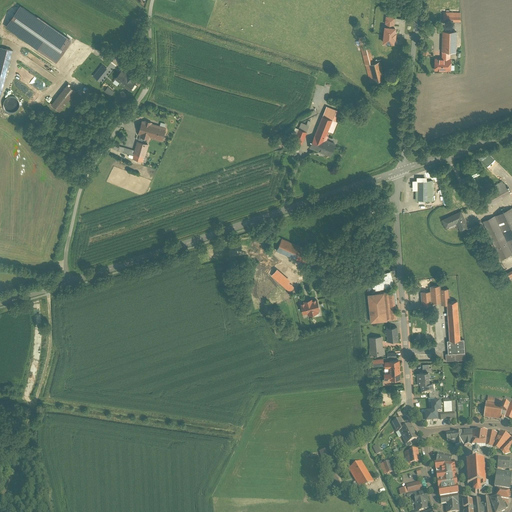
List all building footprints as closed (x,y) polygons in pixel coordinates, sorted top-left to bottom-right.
[(22,7),(7,27),(55,62),(70,42),(22,7)] [(457,13),(443,12),(443,21),(457,21),(457,13)] [(385,17),(383,42),(393,43),(395,29),(393,29),(394,18),(385,17)] [(456,31),(443,31),(442,51),(450,51),(456,51),(456,31)] [(367,40),(360,42),(363,55),(370,53),(367,40)] [(1,47),(0,52),(0,100),(13,50),(1,47)] [(108,65),(93,53),(83,66),(94,75),(91,79),(80,70),(74,77),(91,91),(97,84),(94,82),(96,80),(98,78),(98,77),(108,65)] [(370,53),(363,55),(366,65),(373,63),(371,53),(370,53)] [(442,59),(435,59),(435,70),(450,70),(451,59),(450,59),(450,56),(442,56),(442,59)] [(373,63),(366,65),(367,70),(381,66),(380,61),(373,63)] [(108,65),(98,77),(98,78),(105,83),(105,84),(115,71),(108,65)] [(381,66),(367,70),(370,83),(384,79),(381,66)] [(128,76),(122,71),(116,78),(129,90),(136,82),(133,80),(133,79),(128,75),(128,76)] [(68,85),(53,102),(61,108),(76,92),(68,85)] [(10,97),(9,97),(8,97),(7,98),(6,98),(6,99),(5,100),(5,101),(4,102),(4,103),(3,105),(4,106),(4,107),(4,108),(5,109),(6,110),(6,111),(7,111),(8,112),(9,113),(11,113),(12,113),(14,113),(15,112),(16,111),(17,111),(18,110),(19,109),(19,107),(20,107),(20,106),(20,105),(20,104),(20,103),(19,102),(19,101),(19,100),(18,100),(18,99),(17,98),(16,98),(15,97),(14,97),(13,96),(11,96),(10,97)] [(333,120),(323,116),(320,124),(330,128),(333,120)] [(152,124),(143,121),(139,134),(140,134),(137,146),(147,149),(151,137),(153,129),(151,128),(152,124)] [(165,128),(152,124),(151,128),(153,129),(151,137),(161,140),(165,128)] [(330,128),(320,124),(315,136),(314,136),(310,147),(318,151),(320,146),(324,148),(326,141),(328,136),(327,135),(330,128)] [(299,129),(294,141),(302,144),(307,132),(299,129)] [(335,144),(326,141),(324,148),(320,146),(318,151),(330,155),(335,144)] [(147,149),(137,146),(134,153),(145,156),(147,149)] [(430,181),(417,181),(417,201),(430,201),(430,181)] [(505,183),(498,187),(502,194),(509,190),(505,183)] [(498,187),(481,197),(484,204),(502,194),(498,187)] [(511,208),(483,221),(501,260),(511,254),(511,208)] [(461,211),(443,220),(446,227),(457,222),(461,231),(468,228),(469,228),(468,228),(461,211)] [(477,223),(470,227),(473,234),(481,230),(477,223)] [(301,247),(282,238),(277,250),(296,259),(301,247)] [(311,251),(301,247),(296,259),(305,263),(311,251)] [(295,280),(276,265),(267,276),(262,282),(264,284),(281,298),(291,286),(295,280)] [(254,286),(254,272),(245,272),(245,286),(254,286)] [(281,298),(264,284),(259,290),(276,304),(281,298)] [(440,286),(430,286),(431,291),(421,292),(422,306),(432,305),(432,303),(447,301),(450,301),(449,289),(441,289),(440,286)] [(394,291),(368,294),(371,322),(397,319),(394,291)] [(304,302),(300,303),(303,314),(307,313),(307,315),(317,312),(316,309),(320,308),(317,298),(312,300),(311,298),(304,299),(304,302)] [(450,301),(447,301),(450,340),(460,340),(457,301),(450,301)] [(397,327),(387,328),(389,341),(398,340),(397,327)] [(381,337),(370,338),(371,348),(373,348),(374,355),(385,354),(384,348),(382,348),(381,337)] [(464,344),(448,346),(448,353),(448,354),(465,353),(464,344)] [(465,353),(448,354),(448,353),(446,354),(446,361),(465,360),(465,353)] [(399,368),(390,368),(390,373),(385,374),(385,379),(391,378),(391,379),(400,378),(399,368)] [(423,372),(418,373),(418,384),(421,384),(427,383),(427,379),(429,379),(428,372),(423,372)] [(427,383),(421,384),(422,394),(429,393),(431,393),(431,390),(432,390),(432,383),(427,383)] [(440,401),(431,402),(432,412),(426,412),(426,421),(433,421),(438,421),(437,412),(441,411),(440,401)] [(503,404),(486,402),(484,418),(500,420),(503,421),(511,403),(507,401),(505,405),(503,404)] [(400,420),(394,423),(397,430),(403,427),(400,420)] [(411,425),(399,431),(406,444),(418,438),(411,425)] [(473,431),(462,432),(463,446),(472,446),(473,431)] [(487,431),(474,431),(472,446),(485,447),(487,431)] [(493,433),(487,431),(485,447),(493,449),(497,434),(493,433)] [(394,444),(388,432),(384,434),(381,436),(387,448),(394,444)] [(459,433),(459,432),(457,432),(458,433),(455,433),(456,443),(456,446),(463,446),(462,432),(459,433)] [(511,438),(500,432),(495,444),(493,449),(500,451),(511,438)] [(455,433),(446,434),(447,442),(451,442),(451,444),(456,443),(455,433)] [(511,438),(500,451),(504,455),(506,454),(511,452),(511,451),(511,450),(511,448),(511,438)] [(454,446),(438,439),(434,448),(452,454),(454,446)] [(327,449),(320,451),(326,471),(333,469),(327,449)] [(417,450),(411,451),(411,452),(405,453),(406,458),(409,457),(410,463),(419,461),(417,450)] [(452,457),(438,454),(437,459),(435,459),(434,463),(436,463),(451,464),(452,457)] [(472,461),(467,461),(466,460),(465,461),(467,462),(467,467),(466,467),(466,468),(467,468),(467,472),(466,472),(466,473),(467,473),(468,478),(466,478),(467,479),(468,479),(468,484),(467,485),(468,486),(469,484),(473,484),(473,487),(472,488),(473,488),(473,490),(472,491),(473,491),(474,491),(475,492),(475,494),(476,494),(476,493),(478,493),(479,494),(479,493),(479,492),(481,490),(482,491),(482,490),(482,489),(483,489),(483,487),(486,487),(485,483),(486,483),(485,483),(485,481),(485,478),(486,477),(485,477),(485,472),(486,472),(486,471),(485,471),(484,467),(485,467),(485,466),(484,466),(484,460),(485,459),(484,459),(483,460),(478,460),(478,455),(476,455),(474,455),(473,455),(472,455),(472,457),(471,457),(471,458),(471,459),(472,459),(472,461)] [(511,460),(498,459),(497,469),(511,470),(511,460)] [(384,463),(380,465),(384,475),(393,472),(389,461),(384,463)] [(361,462),(349,469),(354,478),(366,471),(361,462)] [(454,465),(435,464),(439,489),(457,486),(455,478),(454,465)] [(366,471),(354,478),(361,489),(373,482),(366,471)] [(511,474),(497,472),(495,488),(497,488),(510,490),(511,479),(511,474)] [(336,473),(329,475),(333,486),(340,484),(336,473)] [(416,483),(407,485),(409,493),(417,491),(416,483)] [(510,490),(497,488),(496,497),(509,499),(509,496),(511,496),(511,493),(510,493),(510,490)] [(422,493),(414,495),(414,496),(416,503),(426,501),(428,500),(426,492),(422,493)] [(458,495),(440,497),(441,504),(448,502),(448,505),(458,503),(458,495)] [(490,499),(492,505),(494,511),(501,511),(506,510),(505,509),(503,504),(500,498),(497,497),(490,499)] [(490,498),(481,499),(480,499),(472,500),(473,511),(491,511),(491,505),(492,505),(490,499),(490,498)] [(473,509),(472,500),(463,501),(463,508),(471,507),(471,509),(473,509)] [(426,501),(416,503),(417,506),(416,506),(417,511),(419,511),(421,510),(424,509),(428,508),(427,505),(428,505),(427,502),(426,502),(426,501)] [(448,505),(446,505),(446,511),(457,511),(459,511),(458,503),(448,505)]
